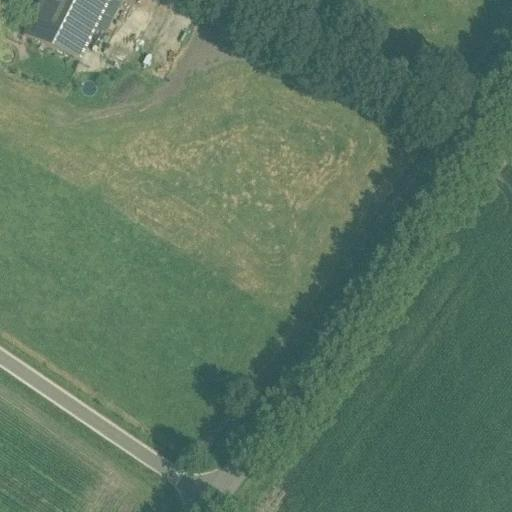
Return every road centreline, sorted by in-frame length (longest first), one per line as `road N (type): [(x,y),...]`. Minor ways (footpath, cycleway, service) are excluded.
road 1 (unclassified): [(206,511),(345,302),(511,85)]
road 2 (unclassified): [(188,511),(0,380)]
